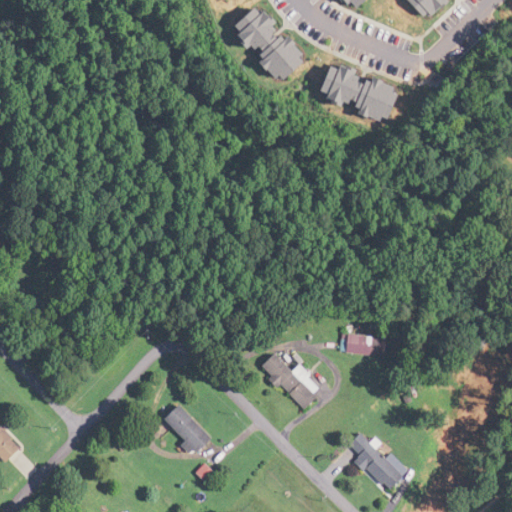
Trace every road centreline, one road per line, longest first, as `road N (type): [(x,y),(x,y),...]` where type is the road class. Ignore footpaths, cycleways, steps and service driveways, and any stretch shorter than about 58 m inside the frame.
road 1 (residential): [(352,511),(200,359),(183,346),(160,348)]
road 2 (residential): [(10,511),(160,348)]
